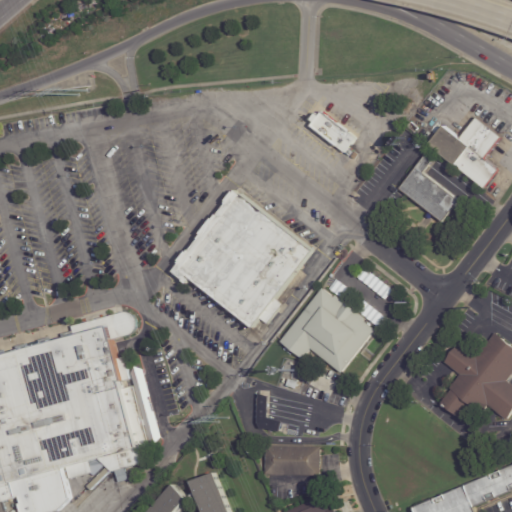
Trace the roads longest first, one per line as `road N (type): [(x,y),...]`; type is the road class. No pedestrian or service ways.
road 1 (secondary): [(0,96),(189,15),(247,0),(364,5),(453,37)]
road 2 (residential): [(511,204),(366,409),(359,454),(374,511)]
